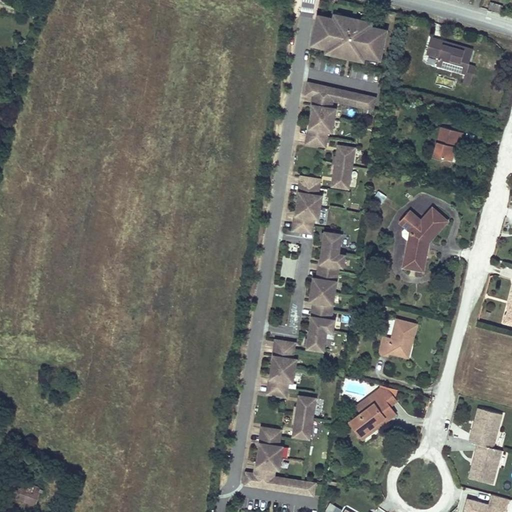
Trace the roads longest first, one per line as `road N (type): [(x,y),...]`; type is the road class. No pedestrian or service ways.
road 1 (residential): [(309,503),(232,490),(308,0)]
road 2 (residential): [(511,141),(427,456)]
